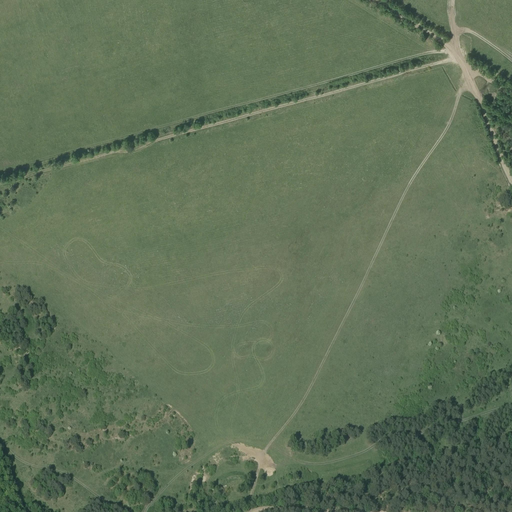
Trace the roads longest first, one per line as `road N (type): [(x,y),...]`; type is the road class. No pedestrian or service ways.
road 1 (track): [(243,511),(265,449),(329,349),(406,189),(455,110),(466,69),(511,96)]
road 2 (track): [(0,183),(458,58)]
road 3 (track): [(511,406),(389,435),(335,460),(301,462),(269,445)]
road 4 (track): [(511,190),(455,53),(377,0)]
road 5 (track): [(269,445),(279,444),(286,456),(272,466),(218,436),(211,410),(231,404),(283,426)]
road 6 (track): [(131,511),(65,472),(19,460),(0,437)]
road 7 (track): [(269,445),(241,440),(215,448),(145,511)]
